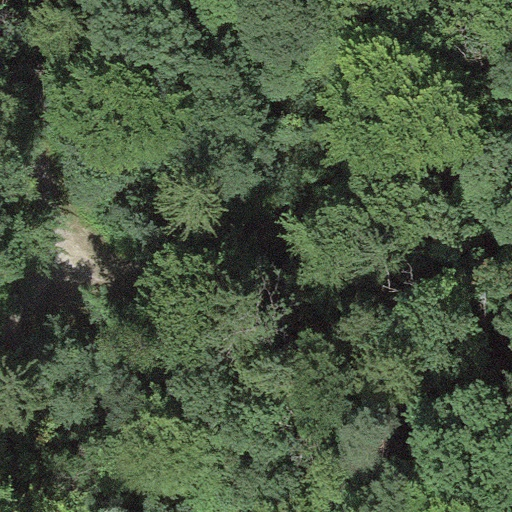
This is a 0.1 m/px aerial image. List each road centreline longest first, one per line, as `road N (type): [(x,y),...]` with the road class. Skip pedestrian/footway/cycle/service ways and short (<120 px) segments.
road 1 (track): [(90,300),(511,142)]
road 2 (track): [(0,341),(90,300),(56,177),(0,91)]
